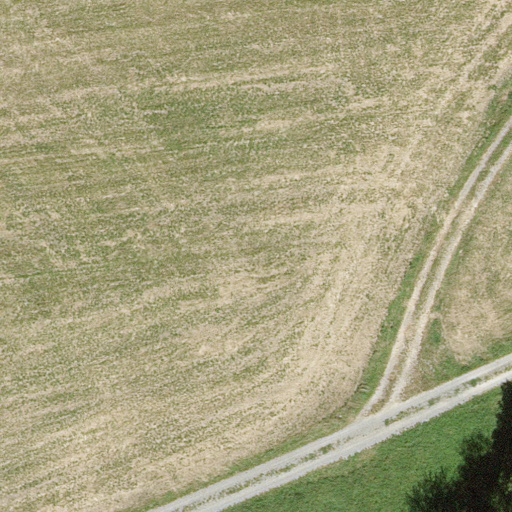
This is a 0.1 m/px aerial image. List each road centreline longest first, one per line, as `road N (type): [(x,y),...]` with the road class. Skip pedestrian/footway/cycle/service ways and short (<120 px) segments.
road 1 (track): [(511,364),(173,511)]
road 2 (track): [(415,408),(397,332),(511,127)]
